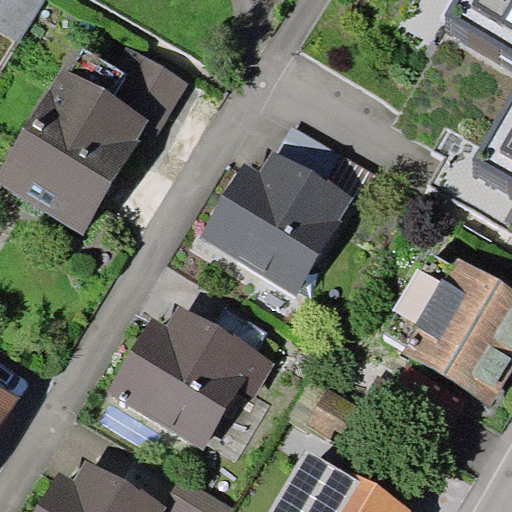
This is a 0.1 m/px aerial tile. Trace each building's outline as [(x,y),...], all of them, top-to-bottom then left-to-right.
[(45,0),(0,0),(0,30),(16,40),(20,42),(45,0)] [(511,181),(511,0),(452,0),(445,14),(511,53),(511,90),(472,158),(511,181)] [(0,67),(16,40),(0,30),(0,67)] [(188,84),(128,47),(116,67),(125,73),(111,97),(150,121),(141,136),(152,142),(188,84)] [(116,67),(84,48),(69,72),(111,97),(125,73),(116,67)] [(61,68),(0,169),(0,184),(83,233),(141,136),(150,121),(111,97),(69,72),(61,68)] [(294,127),(278,153),(325,182),(342,155),(294,127)] [(278,153),(273,151),(262,170),(249,163),(203,239),(295,294),(354,200),(325,182),(278,153)] [(371,173),(342,155),(325,182),(354,200),(371,173)] [(490,403),(511,366),(511,288),(459,256),(453,265),(431,253),(383,334),(404,346),(401,350),(490,403)] [(274,362),(178,305),(167,325),(152,316),(107,391),(203,448),(240,388),(254,397),(274,362)] [(367,411),(312,378),(289,416),(343,449),(367,411)] [(0,428),(19,397),(0,385),(0,428)] [(335,466),(306,449),(267,511),(411,511),(412,511),(413,509),(337,463),(335,466)] [(162,511),(164,510),(167,504),(166,504),(86,457),(74,478),(61,471),(36,511),(162,511)] [(233,511),(235,510),(181,478),(166,504),(167,504),(164,510),(166,511),(233,511)]
